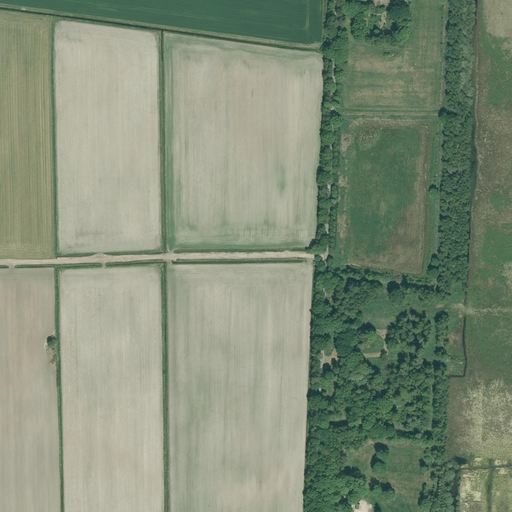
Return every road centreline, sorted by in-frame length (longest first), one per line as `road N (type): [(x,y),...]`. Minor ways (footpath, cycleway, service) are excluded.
road 1 (track): [(0,262),(304,255),(311,265),(301,511)]
road 2 (unclassified): [(316,511),(336,0)]
